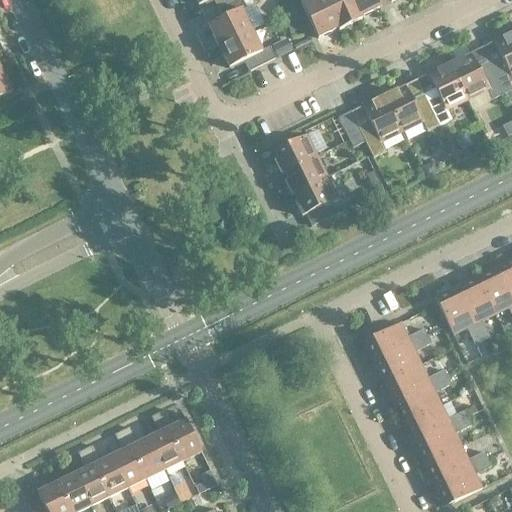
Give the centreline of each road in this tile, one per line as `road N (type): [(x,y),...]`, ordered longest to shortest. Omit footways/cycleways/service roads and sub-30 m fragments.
road 1 (residential): [(226,125),(488,0)]
road 2 (residential): [(114,202),(16,0)]
road 3 (residential): [(415,511),(320,318)]
road 4 (residential): [(511,226),(320,318)]
road 5 (residential): [(182,340),(265,511)]
road 6 (residential): [(0,292),(129,231)]
road 7 (residential): [(226,125),(164,0)]
road 8 (residential): [(114,202),(0,266)]
road 9 (residential): [(182,340),(129,231)]
